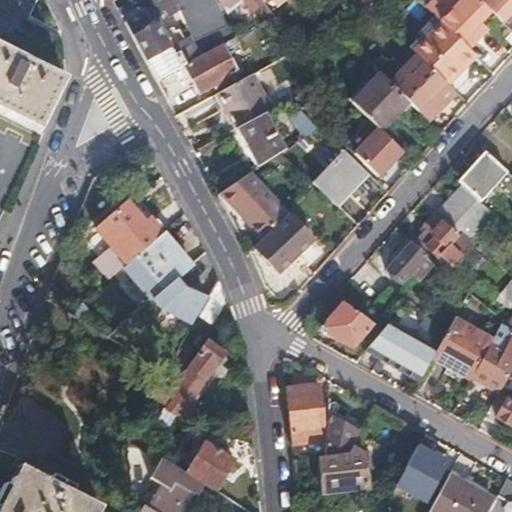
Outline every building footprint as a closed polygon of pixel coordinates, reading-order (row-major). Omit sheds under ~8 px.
[(0,0),(0,111),(39,130),(66,76),(62,33),(31,18),(39,0),(0,0)] [(175,0),(150,0),(156,13),(171,6),(174,13),(180,11),(175,0)] [(175,0),(180,11),(193,40),(195,39),(198,42),(201,45),(205,47),(209,47),(213,47),(217,46),(219,45),(220,43),(223,40),(225,37),(226,33),(226,28),(225,24),(226,24),(215,0),(175,0)] [(366,5),(361,0),(350,0),(349,1),(359,12),(366,5)] [(442,23),(467,47),(480,34),(473,27),(478,22),(488,11),(476,0),(433,0),(426,8),(442,23)] [(500,22),(501,23),(511,11),(511,0),(476,0),(488,11),(491,14),(500,22)] [(140,14),(124,22),(155,80),(199,56),(187,34),(179,39),(176,34),(165,39),(156,22),(147,26),(140,14)] [(495,26),(500,22),(491,14),(487,18),(495,26)] [(473,27),(480,34),(484,29),(478,22),(473,27)] [(416,54),(447,85),(476,55),(467,47),(442,23),(414,52),(416,54)] [(199,56),(155,80),(163,94),(192,78),(200,92),(215,84),(217,88),(232,81),(229,76),(234,73),(219,45),(217,46),(200,55),(199,56)] [(410,105),(421,116),(438,99),(443,105),(451,97),(455,92),(447,85),(416,54),(388,83),(410,105)] [(259,68),(220,91),(231,109),(240,126),(273,107),(278,105),(259,68)] [(378,129),(382,133),(410,105),(388,83),(377,72),(349,100),(378,129)] [(220,91),(213,95),(224,113),(231,109),(220,91)] [(317,124),(291,97),(278,105),(273,107),(282,125),(288,122),(298,139),(317,124)] [(421,116),(427,121),(443,105),(438,99),(421,116)] [(267,116),(237,132),(254,162),(283,145),(267,116)] [(378,177),(402,152),(382,133),(378,129),(354,153),(378,177)] [(326,164),(337,151),(321,138),(310,151),(326,164)] [(511,176),(484,150),(456,181),(457,182),(463,187),(481,204),(495,187),(511,201),(511,176)] [(345,151),(313,182),(318,187),(335,204),(366,173),(345,151)] [(288,215),(249,174),(217,194),(239,235),(249,226),(262,239),(288,215)] [(436,217),(465,244),(492,214),(481,204),(463,187),(436,217)] [(100,234),(129,269),(138,261),(166,237),(164,235),(165,231),(159,223),(155,224),(154,223),(148,228),(130,208),(100,234)] [(462,262),(472,251),(465,244),(436,217),(434,216),(424,227),(428,230),(422,236),(418,241),(437,259),(439,257),(450,267),(458,259),(462,262)] [(276,273),(310,240),(291,219),(256,251),(276,273)] [(418,233),(422,236),(428,230),(424,227),(418,233)] [(126,271),(155,304),(179,283),(194,270),(166,237),(138,261),(129,269),(126,271)] [(423,277),(434,264),(406,240),(395,252),(399,256),(385,271),(401,285),(415,270),(423,277)] [(295,257),(304,267),(322,252),(314,242),(295,257)] [(348,307),(373,326),(382,316),(374,309),(387,294),(371,280),(348,307)] [(511,287),(507,282),(500,290),(511,300),(511,287)] [(197,322),(208,302),(187,293),(179,283),(155,304),(165,314),(193,328),(197,322)] [(220,286),(219,284),(208,302),(197,322),(213,331),(226,307),(220,286)] [(352,350),(373,326),(348,307),(343,303),(321,328),(323,335),(352,350)] [(452,320),(445,332),(431,359),(470,380),(471,378),(489,344),(491,341),(452,320)] [(388,323),(380,332),(364,351),(415,378),(431,347),(388,323)] [(489,344),(471,378),(475,381),(498,393),(500,389),(511,367),(511,329),(505,342),(501,351),(493,347),(489,344)] [(505,342),(494,336),(491,341),(489,344),(493,347),(501,351),(505,342)] [(202,353),(181,384),(165,410),(164,414),(186,424),(191,426),(198,415),(184,407),(224,357),(200,339),(195,347),(202,353)] [(182,347),(172,364),(184,370),(193,353),(182,347)] [(511,367),(500,389),(511,396),(511,400),(511,403),(505,400),(495,418),(511,427),(511,367)] [(181,384),(168,377),(153,403),(165,410),(181,384)] [(318,388),(284,391),(292,459),(314,456),(325,455),(318,388)] [(331,412),(326,410),(325,455),(348,452),(351,447),(362,428),(345,420),(331,412)] [(253,449),(217,437),(213,444),(228,452),(227,456),(236,461),(255,467),(253,449)] [(203,447),(184,478),(204,489),(215,495),(234,465),(203,447)] [(348,452),(325,455),(314,456),(318,491),(362,486),(359,452),(351,447),(348,452)] [(156,462),(159,464),(166,452),(157,448),(151,459),(156,462)] [(415,448),(395,484),(424,500),(444,464),(415,448)] [(180,489),(185,492),(195,499),(197,500),(204,489),(184,478),(174,472),(162,465),(159,464),(156,462),(150,473),(164,480),(166,482),(180,489)] [(19,468),(0,504),(0,511),(97,511),(100,509),(19,468)] [(447,477),(427,511),(483,511),(490,500),(447,477)] [(511,511),(511,481),(506,478),(487,511),(511,511)] [(146,510),(140,506),(136,511),(173,511),(185,492),(180,489),(166,482),(164,480),(146,510)]
